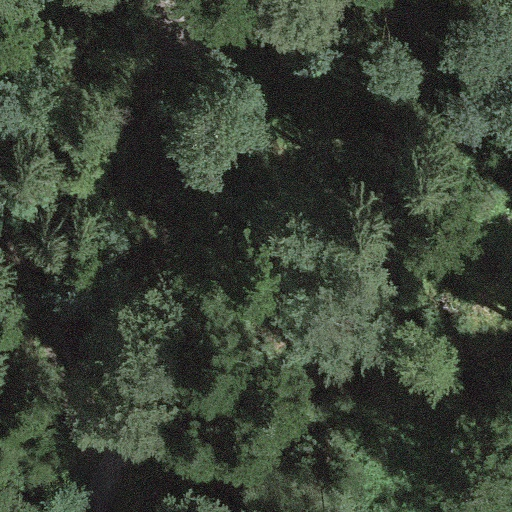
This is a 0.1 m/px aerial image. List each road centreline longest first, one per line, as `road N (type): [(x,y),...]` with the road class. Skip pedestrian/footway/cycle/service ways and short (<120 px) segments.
road 1 (track): [(171,0),(184,309),(161,388),(113,471),(100,511)]
road 2 (track): [(0,171),(113,471)]
